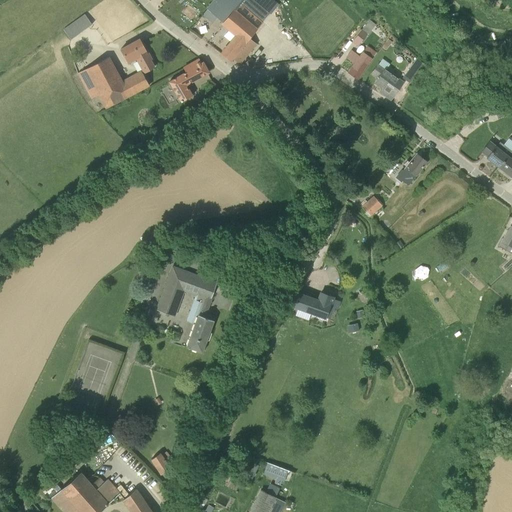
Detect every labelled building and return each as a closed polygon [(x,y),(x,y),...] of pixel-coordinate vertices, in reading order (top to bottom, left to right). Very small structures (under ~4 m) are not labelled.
[(232,59),(239,65),(256,45),(248,39),(263,22),(270,13),(279,3),(274,0),(214,0),(207,9),(237,34),(221,53),(231,61),(232,59)] [(64,27),(71,37),(92,22),(85,13),(64,27)] [(358,46),(370,29),(365,25),(353,42),(358,46)] [(128,64),(137,59),(145,72),(155,67),(151,60),(152,59),(148,53),(147,54),(145,51),(146,51),(139,39),(120,50),(128,64)] [(388,39),(383,47),(386,50),(392,42),(388,39)] [(349,60),(355,64),(349,73),(358,79),(376,51),(369,46),(361,57),(354,53),(349,60)] [(106,109),(149,86),(141,70),(121,79),(110,56),(78,73),(92,98),(99,94),(106,109)] [(199,59),(183,68),(186,72),(169,82),(181,102),(192,96),(185,85),(208,73),(203,63),(201,64),(199,59)] [(417,71),(422,64),(418,61),(409,74),(407,73),(403,78),(411,84),(418,72),(417,71)] [(379,64),(372,74),(378,78),(375,82),(384,88),(381,92),(391,100),(404,82),(379,64)] [(511,103),(495,111),(498,117),(511,110),(511,103)] [(194,118),(190,112),(184,115),(188,122),(194,118)] [(489,142),(481,152),(487,157),(486,158),(498,167),(511,151),(504,146),(500,143),(496,148),(489,142)] [(511,152),(511,151),(498,167),(510,177),(511,174),(511,152)] [(403,183),(404,182),(409,186),(428,162),(417,154),(403,171),(404,172),(398,179),(403,183)] [(382,205),(374,196),(363,206),(371,215),(382,205)] [(511,232),(509,231),(499,247),(507,251),(510,246),(511,247),(511,232)] [(173,266),(158,310),(175,316),(184,292),(203,299),(189,337),(191,337),(187,346),(201,351),(204,342),(206,343),(216,315),(207,312),(218,282),(173,266)] [(320,292),(317,300),(296,292),(291,306),(326,318),(331,304),(332,304),(335,297),(320,292)] [(358,318),(364,317),(363,310),(356,311),(358,318)] [(349,333),(359,331),(357,323),(347,325),(349,333)] [(96,449),(113,442),(110,433),(93,440),(96,449)] [(161,474),(171,468),(161,452),(151,459),(161,474)] [(286,469),(271,463),(268,462),(265,470),(283,477),(286,469)] [(104,482),(100,477),(92,484),(81,472),(62,487),(82,511),(97,511),(107,504),(95,490),(104,482)] [(95,490),(107,504),(120,493),(108,478),(104,482),(95,490)] [(271,486),(268,493),(261,490),(249,511),(280,511),(285,503),(276,498),(275,497),(279,490),(271,486)] [(82,511),(62,487),(50,498),(62,511),(82,511)] [(151,511),(136,490),(122,500),(130,511),(151,511)]
